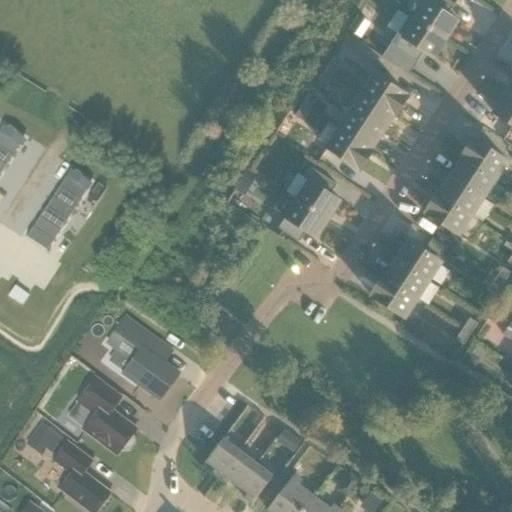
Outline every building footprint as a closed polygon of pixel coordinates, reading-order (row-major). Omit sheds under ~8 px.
[(365,0),(360,8),(370,14),(379,0),(365,0)] [(428,0),(416,19),(447,39),(459,21),(449,15),(455,5),(447,0),(428,0)] [(447,39),(416,19),(410,15),(390,45),(417,63),(424,52),(434,59),(447,39)] [(333,58),(326,68),(334,73),(340,63),(333,58)] [(319,79),(327,84),(334,73),(326,68),(319,79)] [(363,94),(395,115),(397,116),(409,97),(376,75),(363,94)] [(310,94),(303,105),(310,109),(317,99),(310,94)] [(352,111),(384,132),(395,115),(363,94),(352,111)] [(511,98),(506,95),(494,113),(511,124),(511,98)] [(303,105),(295,115),(302,120),(310,109),(303,105)] [(372,150),(384,132),(352,111),(340,129),(372,150)] [(374,151),(372,150),(340,129),(327,148),(361,170),(374,151)] [(296,144),(311,153),(319,140),(305,131),(296,144)] [(511,145),(511,132),(509,131),(503,140),(511,145)] [(0,132),(0,171),(18,144),(0,132)] [(464,160),(495,180),(510,158),(477,136),(462,158),(464,160)] [(452,177),(484,198),(495,180),(464,160),(452,177)] [(298,199),(329,219),(341,201),(331,194),(338,184),(311,167),(304,177),(310,181),(298,199)] [(65,175),(24,236),(45,250),(85,189),(65,175)] [(473,215),(484,198),(452,177),(441,195),(473,215)] [(473,215),(441,195),(439,193),(426,213),(460,235),(473,215)] [(317,238),(329,219),(298,199),(279,228),(300,242),(307,232),(317,238)] [(399,259),(431,279),(442,262),(410,241),(399,259)] [(419,297),(431,279),(399,259),(387,276),(419,297)] [(502,266),(496,277),(504,282),(510,271),(502,266)] [(419,297),(387,276),(386,275),(372,296),(405,318),(419,297)] [(496,277),(489,288),(497,293),(504,282),(496,277)] [(155,396),(173,371),(153,357),(161,346),(123,318),(105,343),(130,361),(122,372),(155,396)] [(470,318),(463,329),(470,333),(477,323),(470,318)] [(511,321),(503,334),(511,340),(511,321)] [(463,329),(456,339),(463,344),(470,333),(463,329)] [(473,369),(479,359),(469,352),(462,362),(473,369)] [(511,376),(511,364),(509,362),(503,371),(511,376)] [(76,399),(79,401),(94,412),(82,428),(115,453),(119,448),(122,450),(128,449),(133,442),(132,436),(130,434),(134,428),(109,410),(118,397),(93,377),(76,399)] [(40,422),(25,443),(40,455),(46,448),(51,452),(61,438),(40,422)] [(301,441),(284,430),(277,441),(294,452),(301,441)] [(219,479),(240,451),(224,438),(207,461),(216,468),(212,473),(219,479)] [(88,511),(93,511),(109,492),(82,471),(91,460),(65,440),(51,459),(68,473),(57,488),(88,511)] [(239,486),(257,463),(240,451),(219,479),(227,484),(231,479),(239,486)] [(257,463),(239,486),(248,492),(244,497),(252,504),(273,476),(257,463)] [(348,497),(361,480),(350,472),(337,488),(348,497)] [(302,511),(314,497),(298,485),(301,480),(294,475),(268,509),(272,511),(302,511)] [(360,507),(367,511),(373,511),(383,500),(372,492),(360,507)] [(338,511),(340,510),(333,504),(330,509),(314,497),(302,511),(338,511)] [(41,511),(28,502),(20,511),(41,511)]
